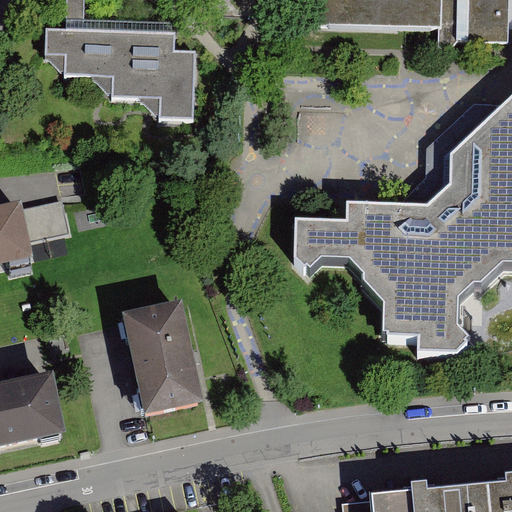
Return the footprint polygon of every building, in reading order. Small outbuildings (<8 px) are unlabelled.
[(511,0),(320,0),(320,30),(441,37),(441,54),(454,54),(461,47),(511,48),(511,0)] [(89,8),(68,8),(67,39),(47,38),(47,64),(67,65),(66,84),(115,85),(114,106),(160,107),(159,129),(196,130),(198,60),(177,60),(178,33),(89,30),(89,8)] [(511,106),(451,163),(450,195),(429,215),(347,212),(346,230),(296,228),(294,270),(305,281),(307,278),(311,282),(323,271),(349,271),(363,287),(363,295),(384,317),(383,346),(388,346),(388,349),(418,350),(418,364),(458,366),(469,355),(467,353),(470,350),(459,338),(460,311),(476,296),(482,296),(504,277),(511,276),(511,106)] [(63,205),(24,213),(31,246),(70,237),(63,205)] [(23,209),(0,213),(0,272),(35,265),(31,246),(24,213),(23,209)] [(145,426),(205,413),(183,311),(123,324),(145,426)] [(51,388),(0,398),(0,461),(64,449),(51,388)] [(511,511),(511,489),(349,503),(349,511),(511,511)]
